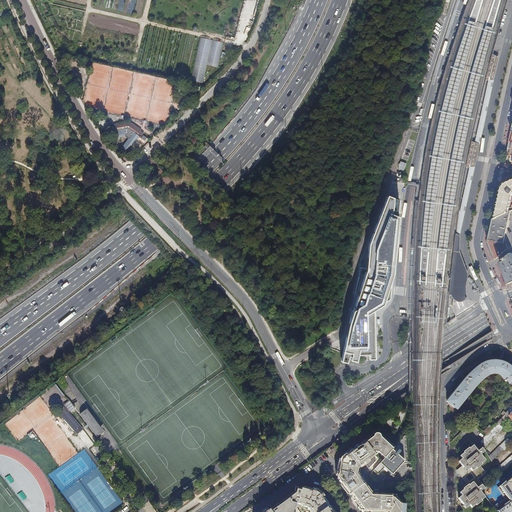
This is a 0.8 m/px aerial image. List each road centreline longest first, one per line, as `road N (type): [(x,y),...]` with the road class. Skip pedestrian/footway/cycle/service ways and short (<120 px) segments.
road 1 (unknown): [(7,0),(90,155),(243,321),(267,386),(268,440),(195,498)]
road 2 (tertiary): [(22,0),(88,127),(247,303),(318,428)]
road 3 (motorway): [(0,364),(217,185),(292,92),(338,0)]
road 4 (motorway): [(317,0),(280,81),(242,131),(138,231),(0,337)]
road 5 (primary): [(511,303),(318,428)]
road 6 (residential): [(446,511),(444,383),(506,332)]
road 7 (track): [(146,156),(238,59),(268,0)]
road 8 (primary): [(378,402),(511,311)]
road 9 (track): [(0,280),(118,185)]
road 10 (tertiary): [(378,402),(506,332)]
road 11 (primary): [(318,428),(206,511)]
road 12 (unknown): [(106,181),(0,267)]
road 13 (primary): [(491,173),(475,245),(497,297)]
road 14 (primary): [(228,511),(326,440)]
